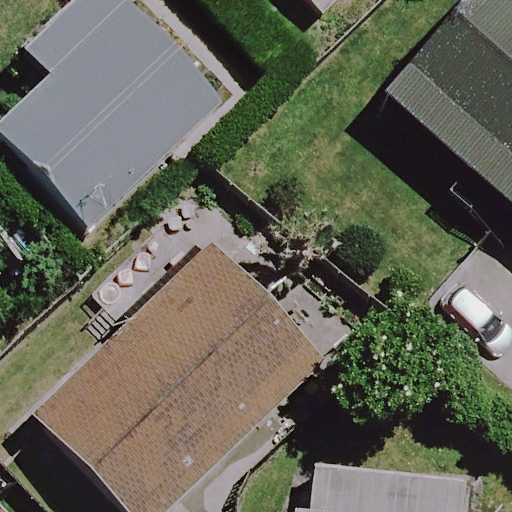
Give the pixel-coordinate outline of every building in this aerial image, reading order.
[(224,109),(117,0),(92,0),(23,68),(44,89),(0,132),(0,158),(84,245),(224,109)] [(349,0),(297,0),(323,26),(349,0)] [(511,2),(509,0),(489,0),(387,121),(511,227),(511,2)] [(188,511),(319,378),(201,263),(32,437),(108,511),(188,511)] [(459,511),(460,506),(303,486),(299,511),(459,511)]
